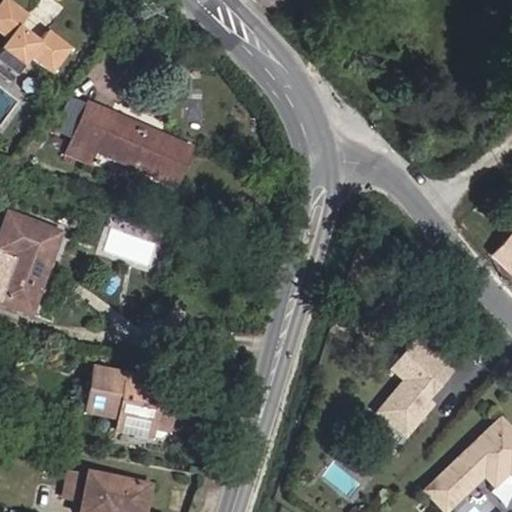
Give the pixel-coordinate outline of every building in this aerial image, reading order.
[(36,44),(16,29),(25,17),(2,0),(1,0),(0,1),(0,34),(6,39),(0,47),(0,54),(17,67),(19,68),(28,56),(51,74),(68,51),(45,32),(36,44)] [(9,78),(17,67),(0,54),(0,75),(4,79),(9,78)] [(67,98),(57,131),(70,135),(80,102),(67,98)] [(188,149),(84,105),(62,155),(89,167),(95,154),(172,188),(188,149)] [(0,303),(27,315),(57,235),(4,215),(0,227),(0,254),(7,257),(0,275),(0,303)] [(511,231),(491,254),(511,273),(511,231)] [(403,437),(429,406),(422,399),(426,395),(428,397),(448,373),(412,342),(389,370),(402,381),(375,414),(403,437)] [(124,376),(91,370),(82,413),(115,419),(113,431),(148,437),(149,428),(162,430),(165,430),(171,396),(130,389),(122,387),(124,376)] [(130,389),(132,377),(124,376),(122,387),(130,389)] [(184,434),(190,400),(171,396),(165,430),(184,434)] [(511,434),(498,420),(423,491),(442,511),(482,474),(492,485),(507,471),(511,476),(511,434)] [(162,430),(149,428),(148,437),(158,438),(162,434),(162,430)] [(79,499),(84,474),(66,470),(61,496),(79,499)] [(141,511),(147,486),(84,474),(79,499),(77,511),(141,511)]
